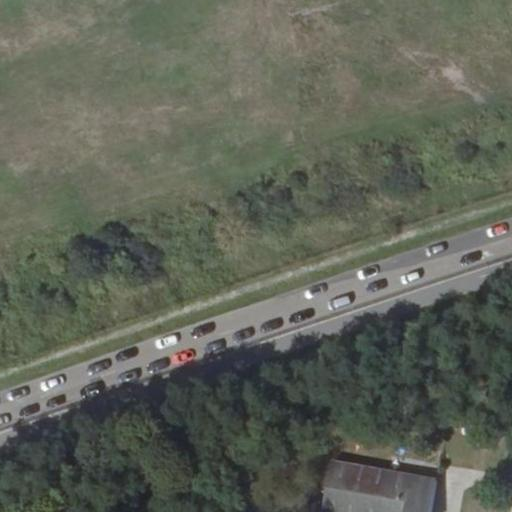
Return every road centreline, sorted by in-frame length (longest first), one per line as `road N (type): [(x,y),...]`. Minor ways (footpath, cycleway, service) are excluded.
road 1 (unclassified): [(0,443),(511,268)]
road 2 (unclassified): [(511,237),(0,410)]
